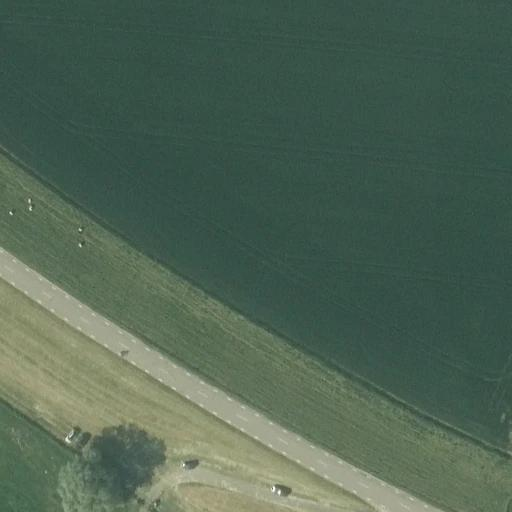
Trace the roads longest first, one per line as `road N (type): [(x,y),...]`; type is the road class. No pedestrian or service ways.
road 1 (unclassified): [(413,511),(227,412),(0,265)]
road 2 (track): [(142,511),(190,491),(343,511)]
